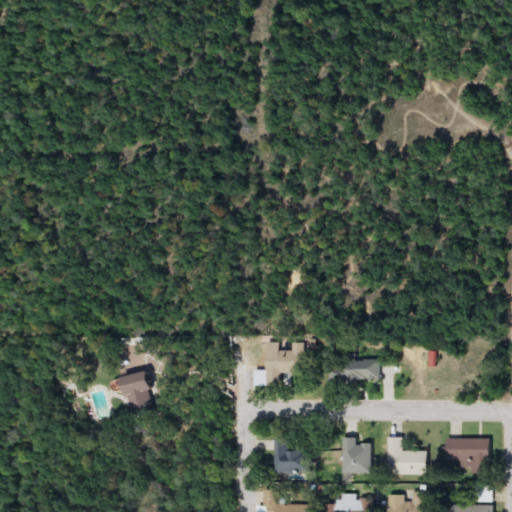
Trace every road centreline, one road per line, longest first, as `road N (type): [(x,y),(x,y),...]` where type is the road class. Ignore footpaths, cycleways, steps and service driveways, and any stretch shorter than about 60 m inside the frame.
road 1 (residential): [(248,404),(511,403)]
road 2 (residential): [(252,511),(249,379),(267,334)]
